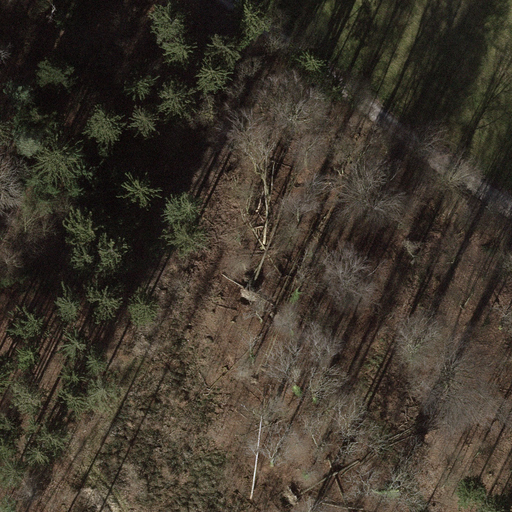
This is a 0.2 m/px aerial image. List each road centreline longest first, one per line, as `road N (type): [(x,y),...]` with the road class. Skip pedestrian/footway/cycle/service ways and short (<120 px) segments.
road 1 (track): [(271,33),(221,155),(247,336),(231,384),(161,421),(105,500)]
road 2 (track): [(511,199),(224,0)]
road 3 (track): [(0,409),(71,455),(114,511)]
